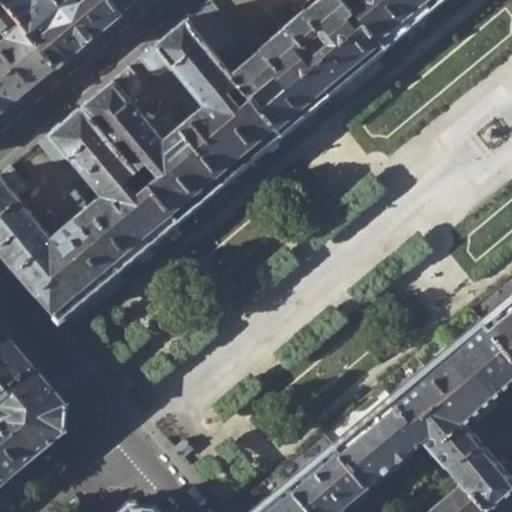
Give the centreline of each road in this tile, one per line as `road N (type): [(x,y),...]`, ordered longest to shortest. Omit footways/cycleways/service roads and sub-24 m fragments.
road 1 (residential): [(0,143),(171,0)]
road 2 (residential): [(0,287),(126,435)]
